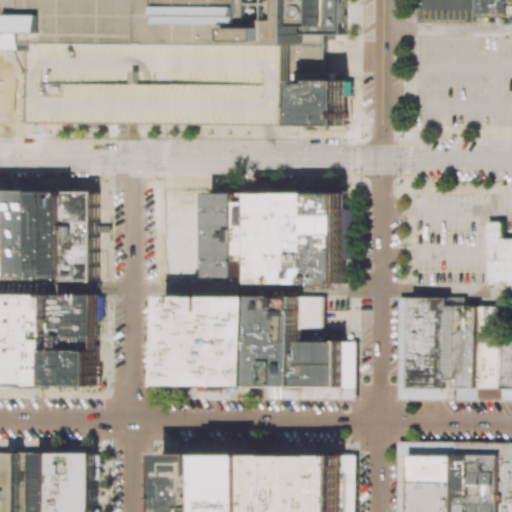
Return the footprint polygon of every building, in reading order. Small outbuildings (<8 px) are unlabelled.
[(0,0),(0,51),(40,51),(40,43),(316,45),(317,35),(317,29),(335,29),(335,0),(0,0)] [(335,0),(346,0),(347,7),(347,35),(326,35),(317,35),(317,29),(335,29),(335,0)] [(476,0),(511,0),(511,2),(506,2),(506,16),(476,15),(476,0)] [(40,43),(40,51),(38,125),(266,128),(300,128),(300,108),(300,74),(326,75),(326,57),(326,35),(317,35),(316,45),(40,43)] [(300,74),(300,108),(354,109),(354,75),(326,75),(300,74)] [(300,108),(300,128),(354,130),(354,109),(300,108)] [(210,191),(210,247),(210,276),(241,276),(241,260),(241,191),(210,191)] [(241,191),(256,192),(255,259),(241,260),(241,191)] [(22,192),(0,192),(0,278),(21,278),(22,192)] [(44,192),(22,192),(21,278),(43,279),(44,277),(44,192)] [(44,192),(75,192),(74,277),(44,277),(44,192)] [(75,192),(74,277),(74,281),(103,282),(103,193),(75,192)] [(256,192),(255,259),(255,282),(284,282),(284,192),(256,192)] [(284,192),(346,192),(346,282),(284,282),(284,192)] [(489,221),(489,284),(511,284),(511,237),(506,237),(506,222),(489,221)] [(190,247),(190,282),(210,282),(210,276),(210,247),(190,247)] [(0,293),(0,384),(41,386),(41,294),(0,293)] [(41,294),(57,294),(57,324),(57,337),(57,351),(56,386),(41,386),(41,294)] [(57,324),(57,294),(92,295),(100,295),(100,311),(100,324),(57,324)] [(172,295),(170,386),(203,386),(203,295),(172,295)] [(203,295),(203,386),(233,386),(232,295),(203,295)] [(232,295),(233,386),(264,386),(264,295),(232,295)] [(264,386),(307,386),(308,341),(308,295),(264,295),(264,386)] [(415,298),(414,388),(452,388),(452,379),(453,305),(453,298),(415,298)] [(452,379),(461,379),(462,305),(453,305),(452,379)] [(462,305),(461,379),(462,388),(482,388),(482,305),(462,305)] [(482,305),(482,388),(503,389),(504,342),(504,305),(482,305)] [(57,337),(57,324),(100,324),(100,337),(57,337)] [(57,351),(57,337),(100,337),(100,351),(57,351)] [(308,341),(307,386),(351,386),(351,341),(308,341)] [(511,342),(504,342),(503,389),(511,389),(511,342)] [(100,386),(56,386),(57,351),(100,351),(100,358),(100,386)] [(0,511),(0,452),(10,452),(10,511),(0,511)] [(10,511),(10,452),(42,452),(41,511),(10,511)] [(41,511),(42,452),(57,452),(57,500),(57,511),(41,511)] [(57,452),(96,453),(95,500),(57,500),(57,452)] [(165,453),(165,511),(218,511),(219,454),(165,453)] [(219,454),(218,511),(264,511),(265,454),(219,454)] [(265,454),(264,511),(308,511),(309,454),(265,454)] [(309,454),(308,511),(352,511),(352,454),(309,454)] [(415,455),(415,511),(462,511),(462,455),(415,455)] [(462,511),(462,455),(505,455),(504,511),(462,511)] [(95,500),(95,511),(57,511),(57,500),(95,500)]
